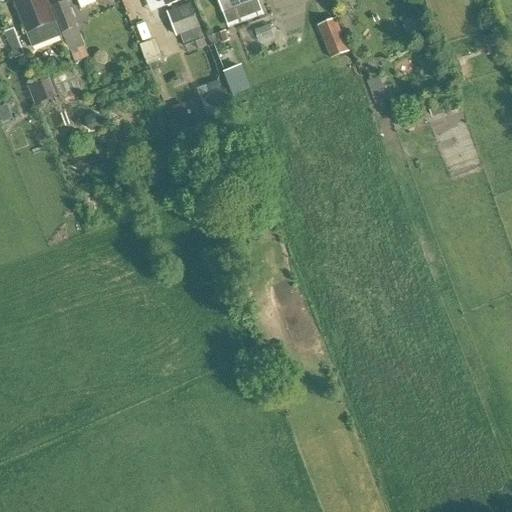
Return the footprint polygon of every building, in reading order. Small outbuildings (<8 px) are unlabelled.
[(0,0),(2,5),(13,0),(33,50),(63,39),(56,24),(55,24),(44,0),(0,0)] [(263,18),(257,0),(217,0),(229,31),(263,18)] [(77,29),(66,2),(52,8),(62,35),(77,29)] [(209,47),(192,4),(168,13),(178,38),(182,36),(189,54),(209,47)] [(354,66),(336,20),(317,28),(335,73),(354,66)] [(15,29),(6,32),(16,58),(25,54),(15,29)] [(249,91),(240,68),(222,75),(231,98),(249,91)] [(72,69),(51,76),(59,100),(80,93),(72,69)] [(387,100),(378,78),(366,83),(375,105),(387,100)] [(50,81),(29,89),(36,107),(57,99),(50,81)] [(232,129),(213,84),(196,91),(214,136),(232,129)]
